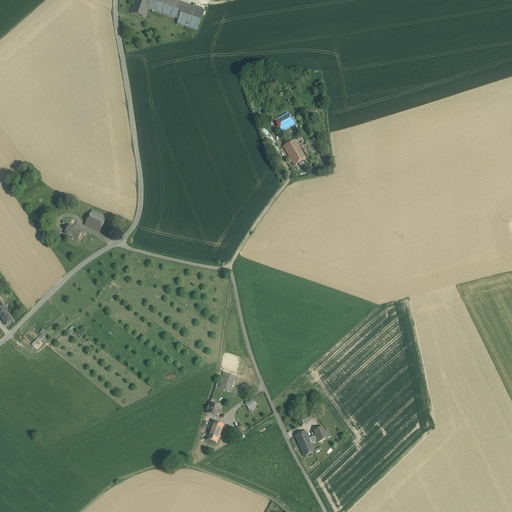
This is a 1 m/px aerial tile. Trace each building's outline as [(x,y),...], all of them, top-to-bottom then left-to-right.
[(135,0),(131,13),(145,18),(148,9),(150,0),(135,0)] [(204,10),(172,0),(150,0),(148,9),(179,20),(177,24),(197,31),(204,10)] [(294,126),(285,130),(288,136),(296,131),(295,130),(297,129),(296,128),(301,125),(296,116),(295,117),(292,112),(288,114),(294,126)] [(294,126),(288,114),(275,121),(282,132),(285,130),(294,126)] [(276,147),(265,128),(260,131),(271,150),(276,147)] [(299,163),(302,161),(306,159),(302,153),(294,141),(284,147),(295,166),(299,163)] [(106,218),(92,211),(91,213),(105,220),(106,218)] [(105,220),(91,213),(85,225),(99,233),(105,220)] [(59,228),(53,225),(50,231),(56,234),(59,228)] [(74,227),(69,225),(65,234),(78,241),(82,232),(76,230),(77,229),(75,228),(76,227),(74,226),(74,227)] [(7,314),(1,318),(6,326),(12,321),(7,314)] [(42,340),(39,338),(32,346),(35,348),(42,340)] [(235,376),(224,373),(219,388),(219,389),(227,391),(227,392),(227,391),(230,392),(235,377),(235,376)] [(248,404),(251,410),(257,406),(253,401),(248,404)] [(221,408),(210,404),(207,413),(218,417),(221,408)] [(310,415),(300,419),(303,425),(313,420),(310,415)] [(242,425),(234,430),(214,421),(207,440),(217,444),(222,432),(234,437),(245,429),(242,425)] [(325,432),(323,427),(313,431),(315,436),(308,439),(310,444),(318,440),(319,443),(328,439),(328,438),(325,432)] [(305,432),(295,437),(305,457),(314,452),(310,444),(308,439),(305,432)]
